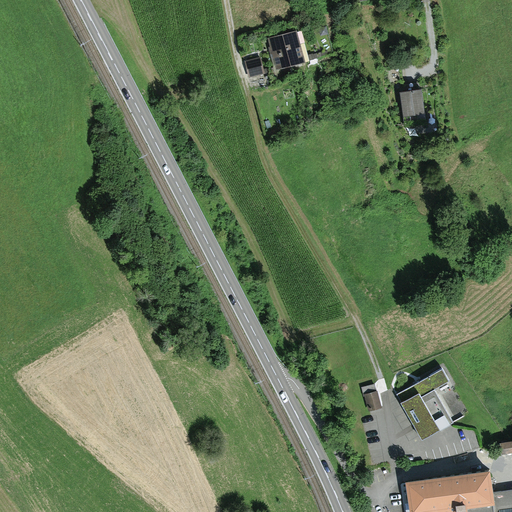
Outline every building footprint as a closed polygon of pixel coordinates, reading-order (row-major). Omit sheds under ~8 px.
[(294,37),(271,44),(279,72),(302,65),(294,37)] [(259,62),(245,65),(247,78),(261,75),(259,62)] [(427,89),(404,92),(407,116),(430,113),(427,89)] [(441,373),(396,397),(422,443),(452,426),(433,393),(447,385),(441,373)] [(487,468),(405,479),(409,511),(511,511),(511,494),(490,497),(487,468)]
